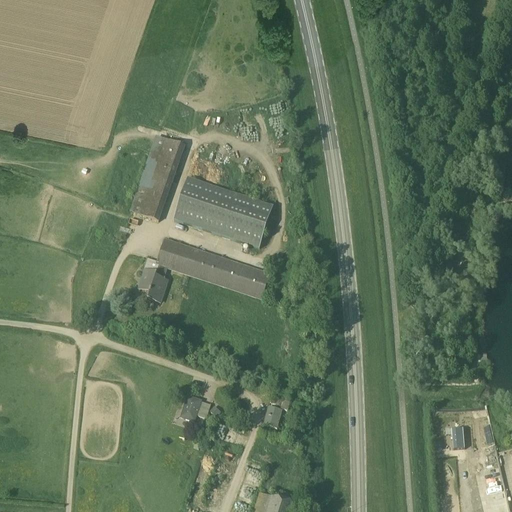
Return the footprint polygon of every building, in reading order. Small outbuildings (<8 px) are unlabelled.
[(159,224),(185,148),(156,138),(130,213),(159,224)] [(260,250),(274,208),(188,179),(174,221),(260,250)] [(271,275),(165,240),(157,263),(148,260),(145,272),(139,290),(150,294),(148,300),(160,304),(168,282),(164,281),(168,271),(197,280),(196,284),(203,286),(205,283),(262,302),(271,275)] [(135,299),(143,302),(146,295),(137,292),(135,299)] [(207,420),(211,407),(202,404),(203,402),(188,397),(180,420),(195,425),(197,417),(207,420)] [(271,405),(282,408),(282,410),(289,412),(291,401),(279,398),(279,399),(273,398),(271,405)] [(269,408),(264,426),(277,430),(282,412),(281,412),(270,409),(269,408)] [(453,437),(454,451),(465,450),(463,429),(452,430),(452,431),(453,437)] [(298,511),(300,508),(260,495),(254,511),(298,511)]
